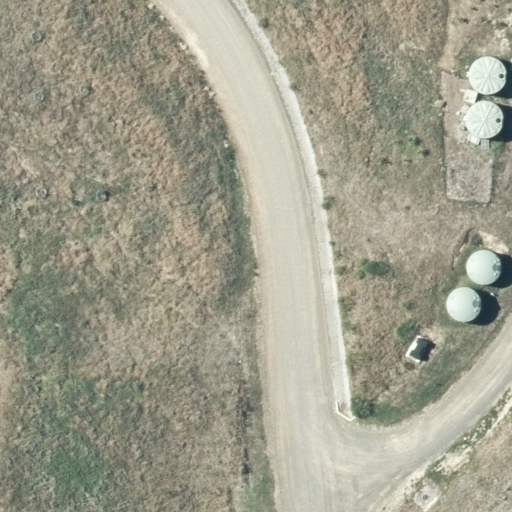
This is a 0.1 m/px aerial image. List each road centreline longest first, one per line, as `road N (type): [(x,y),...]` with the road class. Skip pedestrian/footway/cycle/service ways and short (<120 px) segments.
road 1 (track): [(314,511),(293,298),(267,192),(219,85),(160,0)]
road 2 (track): [(338,511),(445,415),(511,298)]
